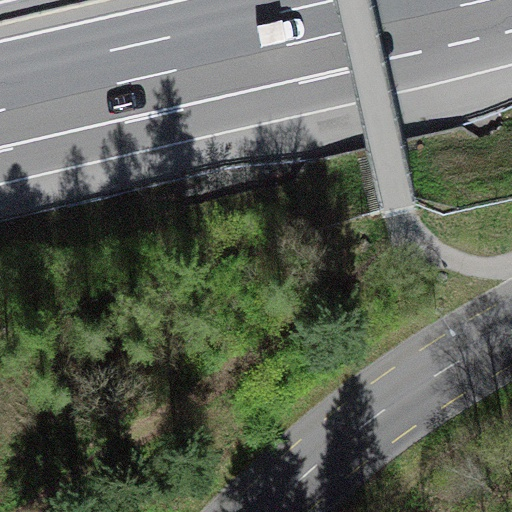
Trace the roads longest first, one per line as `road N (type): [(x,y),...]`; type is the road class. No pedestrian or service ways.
road 1 (track): [(44,511),(147,429),(368,286),(410,238)]
road 2 (motorway): [(0,93),(411,0)]
road 3 (residential): [(267,511),(374,416),(511,330)]
road 4 (track): [(410,238),(352,0)]
